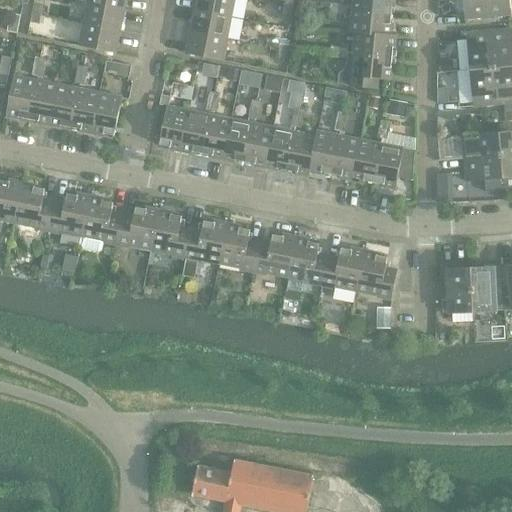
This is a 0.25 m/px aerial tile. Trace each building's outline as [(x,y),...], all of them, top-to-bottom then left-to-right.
[(76,0),(77,1),(88,3),(123,10),(123,9),(124,0),(76,0)] [(200,0),(198,11),(232,18),(235,0),(200,0)] [(353,0),(352,11),(392,15),(393,6),(395,6),(395,0),(353,0)] [(486,0),(463,0),(466,20),(488,17),(486,0)] [(509,0),(486,0),(488,17),(511,15),(509,0)] [(88,3),(84,25),(121,32),(125,10),(123,9),(123,10),(88,3)] [(329,13),(338,14),(339,4),(330,4),(329,13)] [(339,4),(338,14),(347,15),(348,5),(339,4)] [(34,5),(32,14),(42,16),(44,7),(34,5)] [(294,8),(284,7),(283,16),(293,17),(294,8)] [(196,10),(191,32),(228,39),(232,18),(198,11),(196,10)] [(392,15),(352,11),(350,33),(355,34),(355,33),(392,36),(392,35),(393,24),(391,23),(392,15)] [(11,14),(10,23),(19,25),(21,16),(11,14)] [(42,16),(32,14),(31,23),(40,25),(42,16)] [(19,25),(10,23),(8,32),(17,34),(19,25)] [(121,32),(84,25),(80,47),(116,54),(121,32)] [(511,29),(490,32),(493,68),(511,66),(511,29)] [(228,39),(191,32),(187,54),(223,61),(228,39)] [(467,34),(470,71),(493,68),(490,32),(467,34)] [(355,34),(353,54),(392,58),(393,49),(396,49),(397,36),(392,35),(392,36),(355,33),(355,34)] [(281,41),(280,50),(290,51),(290,42),(281,41)] [(330,57),(339,58),(340,48),(331,47),(330,57)] [(378,79),(393,81),(394,67),(392,67),(392,58),(353,54),(348,53),(349,49),(340,48),(339,58),(347,59),(346,68),(339,74),(338,85),(350,87),(377,90),(378,79)] [(290,51),(280,50),(279,59),(289,60),(290,51)] [(3,57),(1,66),(11,67),(12,59),(3,57)] [(37,58),(35,67),(44,69),(46,60),(37,58)] [(104,73),(129,78),(130,78),(132,66),(107,61),(104,73)] [(450,61),(439,62),(440,72),(451,71),(450,61)] [(11,67),(1,66),(0,70),(0,74),(9,76),(11,67)] [(79,66),(77,75),(87,77),(89,68),(79,66)] [(511,66),(493,68),(497,105),(505,104),(511,103),(511,66)] [(44,69),(35,67),(33,76),(43,77),(44,69)] [(296,76),(297,76),(304,77),(305,69),(297,68),(296,76)] [(493,68),(470,71),(474,107),(497,105),(493,68)] [(229,69),(227,80),(238,82),(240,71),(229,69)] [(242,71),(239,85),(248,86),(250,73),(242,71)] [(87,77),(77,75),(75,84),(85,86),(87,77)] [(20,118),(29,120),(37,81),(15,76),(7,118),(20,120),(20,118)] [(37,81),(29,120),(38,122),(37,124),(50,126),(58,85),(37,81)] [(58,85),(50,126),(62,129),(63,127),(71,128),(79,89),(58,85)] [(327,88),(325,97),(332,99),(334,90),(327,88)] [(448,88),(437,90),(437,106),(449,105),(448,88)] [(79,89),(71,128),(80,130),(80,132),(92,135),(100,93),(79,89)] [(210,92),(209,101),(218,103),(220,94),(210,92)] [(100,93),(92,135),(105,137),(105,135),(115,137),(122,98),(100,93)] [(169,150),(181,153),(190,111),(170,107),(171,98),(162,96),(160,105),(167,107),(160,146),(169,148),(169,150)] [(372,97),(370,106),(379,108),(380,99),(372,97)] [(218,103),(209,101),(207,110),(216,112),(218,103)] [(253,101),(251,110),(261,111),(262,103),(253,101)] [(393,104),(391,116),(405,118),(407,107),(393,104)] [(295,109),(293,118),(303,120),(305,111),(295,109)] [(261,111),(251,110),(249,118),(259,120),(261,111)] [(190,111),(181,153),(194,155),(194,153),(203,154),(211,115),(190,111)] [(511,112),(499,113),(500,121),(511,120),(511,112)] [(339,113),(337,122),(347,124),(349,115),(339,113)] [(211,115),(203,154),(212,156),(211,158),(224,161),(232,120),(211,115)] [(303,120),(293,118),(292,127),(301,129),(303,120)] [(232,120),(224,161),(236,163),(237,161),(245,163),(253,124),(232,120)] [(381,121),(379,130),(389,132),(391,123),(381,121)] [(347,124),(337,122),(335,131),(345,133),(347,124)] [(253,124),(245,163),(254,164),(254,167),(266,169),(274,128),(253,124)] [(274,128),(266,169),(279,172),(279,169),(288,171),(295,132),(274,128)] [(389,132),(379,130),(378,139),(387,141),(389,132)] [(511,131),(499,133),(501,156),(511,155),(511,131)] [(295,132),(288,171),(296,173),(296,175),(309,178),(310,173),(317,136),(316,136),(295,132)] [(310,173),(322,175),(323,173),(332,175),(339,136),(317,132),(316,136),(317,136),(310,173)] [(463,136),(465,159),(501,156),(499,133),(463,136)] [(339,136),(332,175),(340,177),(340,179),(352,181),(360,140),(339,136)] [(360,140),(352,181),(365,184),(365,181),(374,183),(382,144),(360,140)] [(382,144),(374,183),(383,185),(382,187),(396,190),(398,178),(414,181),(416,151),(382,144)] [(511,155),(501,156),(505,191),(511,190),(511,155)] [(501,156),(465,159),(467,182),(485,181),(486,193),(505,191),(501,156)] [(452,175),(437,175),(437,187),(452,187),(452,175)] [(0,220),(15,224),(23,183),(9,180),(9,183),(0,180),(0,220)] [(23,183),(15,224),(36,228),(36,229),(48,232),(54,203),(43,200),(45,190),(36,188),(36,186),(23,183)] [(54,203),(48,232),(61,234),(59,245),(79,249),(81,237),(83,237),(91,196),(77,194),(77,196),(67,194),(65,205),(54,203)] [(91,196),(83,237),(84,238),(82,247),(84,250),(100,253),(104,251),(105,243),(117,245),(123,216),(112,214),(114,203),(104,201),(105,199),(91,196)] [(123,216),(117,245),(130,248),(130,247),(152,251),(160,210),(146,207),(146,210),(136,208),(134,218),(123,216)] [(160,210),(152,251),(173,255),(173,257),(185,259),(191,230),(180,228),(182,217),(173,215),(173,213),(160,210)] [(191,230),(185,259),(198,262),(198,260),(220,265),(228,224),(214,221),(214,223),(204,221),(202,232),(191,230)] [(228,224),(220,265),(241,269),(241,270),(254,273),(260,243),(249,241),(251,231),(241,229),(242,226),(228,224)] [(260,243),(254,273),(267,275),(267,274),(289,278),(297,237),(283,235),(283,237),(273,235),(271,246),(260,243)] [(297,237),(289,278),(310,283),(310,284),(322,286),(328,257),(317,255),(320,244),(310,242),(310,240),(297,237)] [(328,257),(322,286),(335,289),(335,288),(357,292),(365,251),(351,248),(351,251),(341,249),(339,259),(328,257)] [(365,251),(357,292),(378,296),(378,297),(392,300),(398,271),(386,268),(388,258),(378,256),(379,254),(365,251)] [(511,264),(501,266),(503,289),(505,311),(511,309),(511,264)] [(486,272),(471,273),(473,312),(495,311),(505,311),(503,289),(501,266),(486,267),(486,272)] [(456,268),(441,269),(443,314),(450,313),(451,323),(471,323),(470,312),(473,312),(471,273),(457,274),(456,268)] [(378,319),(378,330),(391,330),(391,320),(378,319)] [(240,511),(242,505),(275,511),(306,511),(314,476),(234,460),(232,473),(198,466),(192,495),(226,502),(224,511),(240,511)] [(340,511),(437,511),(437,494),(351,497),(340,511)]
